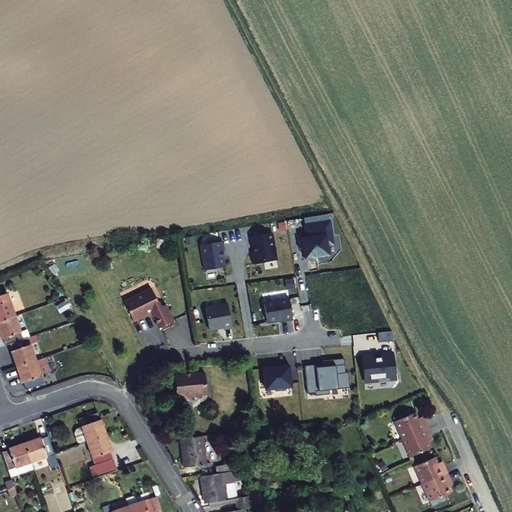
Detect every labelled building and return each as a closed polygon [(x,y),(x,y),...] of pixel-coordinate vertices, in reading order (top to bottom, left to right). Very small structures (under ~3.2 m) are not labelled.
[(336,219),(306,224),(308,236),(299,238),(301,248),(309,247),(311,257),(335,253),(334,244),(340,243),(336,219)] [(272,230),(249,234),(251,244),(252,244),(253,250),(251,250),(252,261),(276,258),(272,230)] [(224,239),(202,243),(206,269),(226,265),(224,250),(225,250),(224,239)] [(152,286),(124,299),(134,319),(152,310),(159,325),(172,318),(164,301),(160,302),(152,286)] [(0,318),(18,312),(10,289),(0,291),(0,318)] [(287,296),(262,300),(265,319),(281,317),(281,318),(290,316),(287,296)] [(225,299),(203,302),(206,324),(220,322),(220,323),(229,322),(225,299)] [(0,323),(4,336),(6,335),(8,342),(12,341),(26,336),(18,312),(0,318),(0,323)] [(37,357),(30,335),(26,336),(12,341),(14,348),(12,349),(17,364),(37,357)] [(374,352),(360,354),(363,378),(377,376),(377,379),(389,378),(389,375),(396,375),(393,352),(380,353),(380,355),(374,355),(374,352)] [(45,354),(37,357),(17,364),(23,379),(24,378),(27,385),(45,380),(43,373),(50,370),(45,354)] [(316,362),(305,363),(308,391),(314,390),(315,393),(329,392),(328,387),(349,385),(347,369),(344,369),(343,356),(322,358),(323,364),(316,364),(316,362)] [(276,364),(263,365),(266,387),(276,386),(276,388),(286,387),(286,384),(291,384),(289,361),(281,362),(281,364),(276,365),(276,364)] [(204,370),(173,374),(176,400),(189,398),(192,393),(206,392),(204,370)] [(79,418),(82,426),(87,440),(106,433),(100,417),(99,418),(97,412),(79,418)] [(413,412),(393,421),(400,439),(425,428),(422,421),(418,423),(416,418),(413,412)] [(74,432),(77,440),(81,442),(87,440),(82,426),(76,428),(74,432)] [(428,436),(425,428),(400,439),(408,457),(429,448),(426,442),(424,437),(428,436)] [(94,462),(88,464),(92,477),(113,470),(116,469),(110,450),(111,449),(106,433),(87,440),(94,462)] [(204,461),(200,433),(177,435),(182,464),(204,461)] [(41,438),(40,437),(23,443),(29,461),(46,455),(50,467),(58,464),(48,436),(41,438)] [(8,449),(1,452),(10,476),(32,469),(29,461),(23,443),(8,448),(8,449)] [(433,457),(412,466),(420,484),(445,473),(442,466),(438,468),(436,463),(433,457)] [(235,459),(213,462),(214,470),(230,468),(236,467),(235,459)] [(230,468),(214,470),(199,473),(203,499),(210,498),(210,502),(234,499),(236,509),(245,507),(252,506),(250,493),(234,495),(230,468)] [(448,481),(445,473),(420,484),(427,502),(448,493),(446,488),(444,483),(448,481)] [(155,494),(149,496),(153,509),(159,507),(155,494)] [(123,498),(125,505),(128,511),(154,511),(153,509),(149,496),(134,502),(132,496),(130,495),(123,498)]
